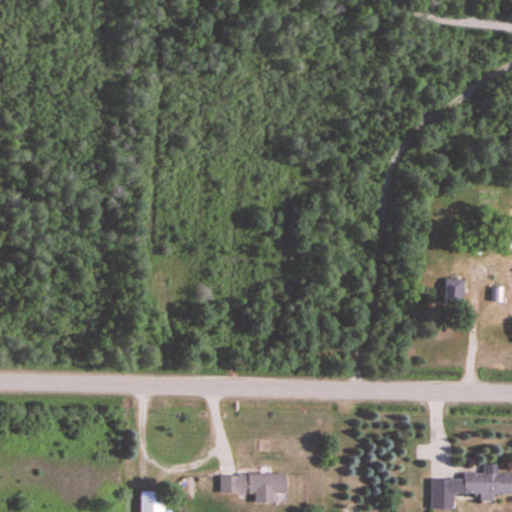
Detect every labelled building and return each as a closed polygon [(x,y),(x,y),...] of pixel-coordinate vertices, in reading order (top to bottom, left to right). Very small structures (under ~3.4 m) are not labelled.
[(511,249),(511,233),(498,233),(498,250),(511,249)] [(445,281),(445,306),(460,306),(460,281),(445,281)] [(430,508),(453,509),(453,495),(479,495),(479,501),(490,501),(490,494),(511,494),(511,474),(497,474),(497,465),(482,465),(482,475),(462,475),(462,480),(430,480),(430,508)] [(284,474),(219,475),(219,494),(253,494),(253,504),(272,504),(272,494),(285,494),(284,474)] [(138,511),(161,511),(162,491),(138,491),(138,511)]
